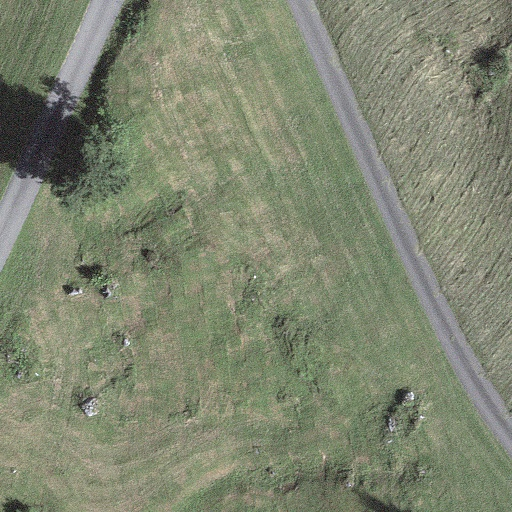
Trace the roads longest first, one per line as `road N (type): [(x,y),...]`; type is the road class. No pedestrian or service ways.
road 1 (track): [(511,435),(426,286),(298,0)]
road 2 (track): [(0,238),(108,0)]
